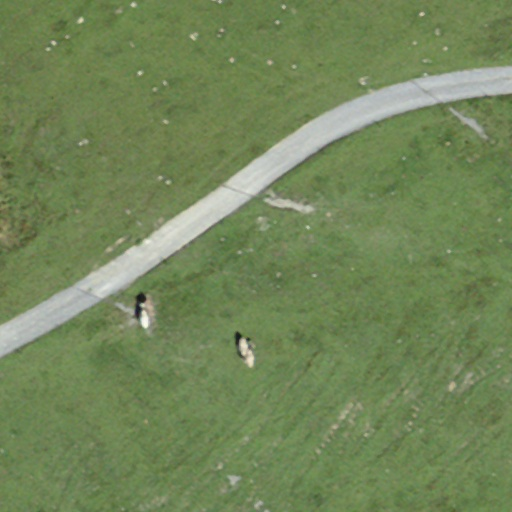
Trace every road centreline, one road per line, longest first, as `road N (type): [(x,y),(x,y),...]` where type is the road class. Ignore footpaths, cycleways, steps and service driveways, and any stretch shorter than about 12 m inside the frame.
road 1 (track): [(0,351),(77,308),(322,129)]
road 2 (track): [(511,74),(425,90),(322,129)]
